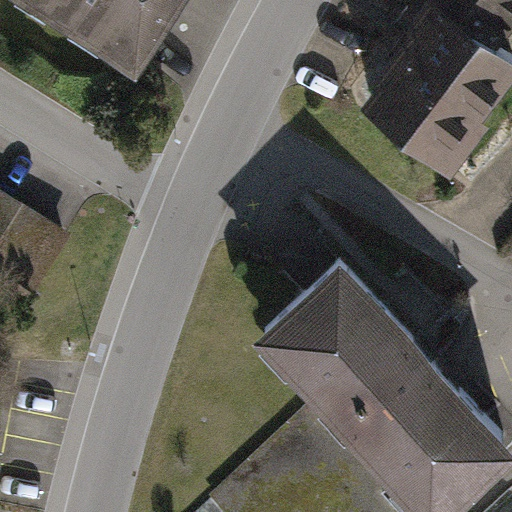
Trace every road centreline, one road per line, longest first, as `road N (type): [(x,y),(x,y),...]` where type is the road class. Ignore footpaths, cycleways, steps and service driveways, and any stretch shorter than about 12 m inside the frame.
road 1 (residential): [(102,511),(191,217)]
road 2 (residential): [(191,217),(300,0)]
road 3 (residential): [(191,217),(0,103)]
